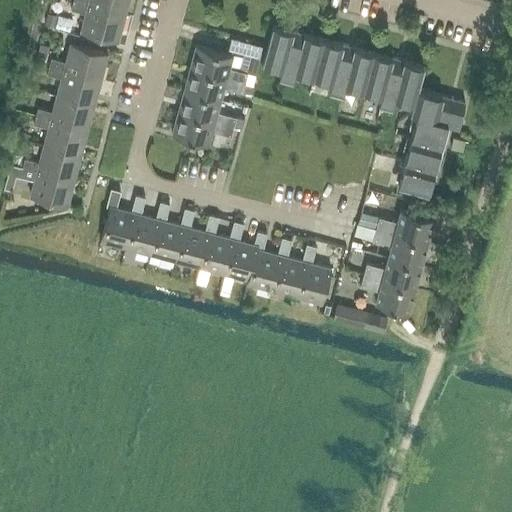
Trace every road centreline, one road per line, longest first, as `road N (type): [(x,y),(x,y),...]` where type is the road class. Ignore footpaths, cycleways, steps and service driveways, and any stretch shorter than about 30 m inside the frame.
road 1 (track): [(386,511),(511,106)]
road 2 (residential): [(341,234),(154,183),(142,173),(182,0)]
